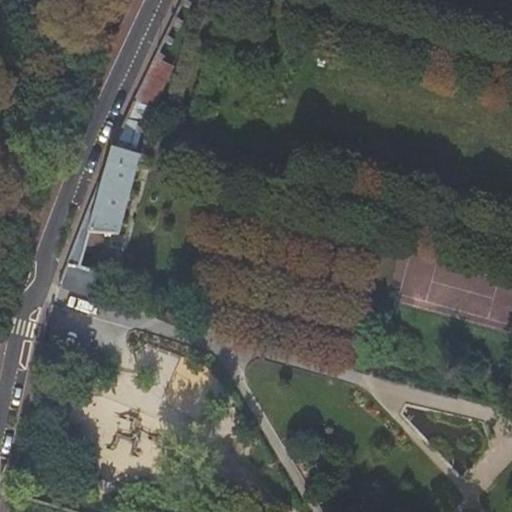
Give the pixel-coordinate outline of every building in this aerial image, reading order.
[(187,0),(182,0),(181,4),(190,8),(193,3),(187,0)] [(175,17),(172,23),(181,27),(184,21),(175,17)] [(166,36),(163,41),(173,45),(175,40),(166,36)] [(158,52),(155,58),(164,62),(167,57),(158,52)] [(68,263),(80,267),(90,235),(117,239),(141,159),(134,156),(140,134),(146,135),(152,113),(151,112),(152,109),(135,102),(113,148),(68,263)] [(80,267),(68,263),(59,288),(98,301),(106,278),(107,274),(80,267)] [(34,375),(33,381),(44,383),(45,378),(34,375)] [(27,408),(26,414),(36,416),(37,411),(27,408)] [(22,432),(21,440),(31,442),(32,435),(22,432)] [(9,496),(7,504),(34,511),(47,511),(49,507),(9,496)]
